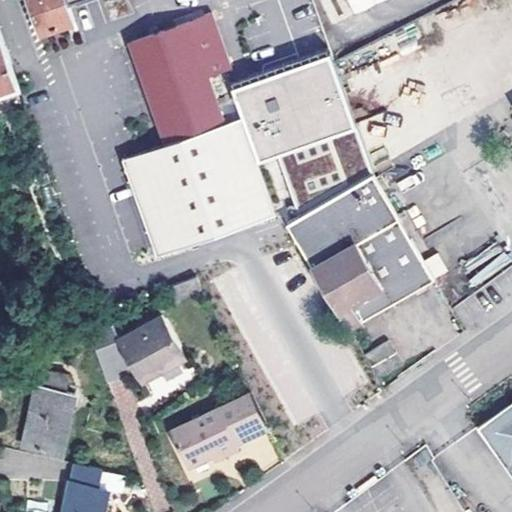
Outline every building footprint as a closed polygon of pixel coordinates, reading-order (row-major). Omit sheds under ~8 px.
[(27,0),(39,32),(75,18),(68,0),(27,0)] [(346,0),(352,12),(375,0),(346,0)] [(157,119),(165,142),(223,123),(206,76),(228,67),(210,15),(190,21),(129,43),(157,119)] [(0,96),(17,91),(0,46),(0,96)] [(261,75),(234,86),(260,157),(355,122),(332,59),(329,50),(295,63),(261,75)] [(223,123),(165,142),(121,156),(156,251),(191,240),(245,221),(272,212),(240,117),(223,123)] [(288,221),(347,324),(432,275),(432,274),(422,257),(374,173),(288,221)] [(208,244),(179,254),(188,277),(217,266),(208,244)] [(422,257),(432,274),(445,266),(435,250),(422,257)] [(161,314),(118,340),(109,325),(87,339),(103,383),(133,365),(140,377),(157,366),(160,373),(187,357),(161,314)] [(401,360),(386,337),(364,350),(378,374),(401,360)] [(157,366),(140,377),(143,383),(160,373),(157,366)] [(58,426),(69,375),(40,368),(24,445),(67,454),(72,429),(58,426)] [(240,452),(271,437),(252,398),(173,436),(191,475),(216,463),(218,468),(242,457),(240,452)] [(511,399),(478,424),(511,471),(511,399)] [(102,487),(104,473),(73,466),(63,511),(104,511),(109,489),(102,487)] [(122,477),(104,473),(102,487),(109,489),(119,491),(122,477)]
